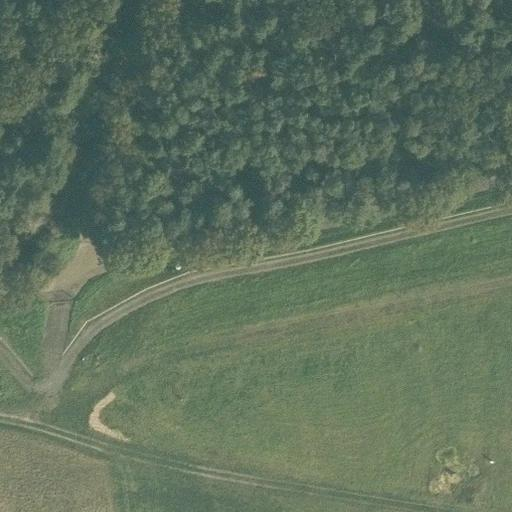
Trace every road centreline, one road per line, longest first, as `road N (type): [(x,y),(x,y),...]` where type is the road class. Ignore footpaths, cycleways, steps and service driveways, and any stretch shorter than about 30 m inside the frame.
road 1 (unclassified): [(511,172),(0,296)]
road 2 (track): [(144,0),(68,279),(54,376)]
